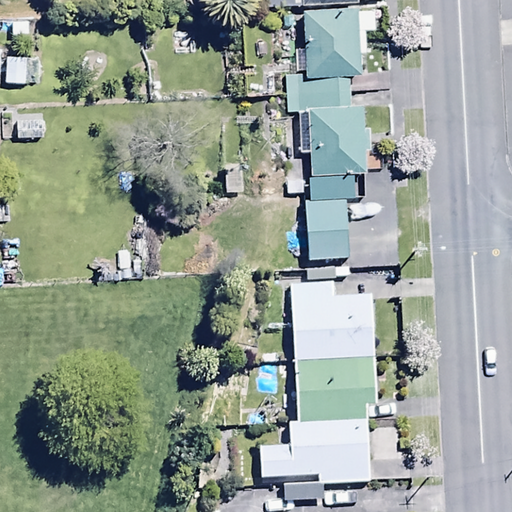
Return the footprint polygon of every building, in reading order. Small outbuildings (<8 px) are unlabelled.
[(297,0),(260,0),(260,16),(297,15),(297,0)] [(301,0),(303,13),(356,10),(354,0),(301,0)] [(296,119),(349,116),(348,83),(367,82),(364,15),(304,18),(304,79),(285,79),(285,119),(296,119)] [(263,60),(263,31),(241,31),(241,60),(263,60)] [(28,65),(6,63),(4,91),(26,92),(28,65)] [(349,116),(296,119),(296,158),(307,158),(306,189),(365,188),(362,116),(349,116)] [(44,124),(16,124),(16,144),(44,144),(44,124)] [(365,188),(306,189),(304,271),(396,269),(393,186),(365,188)] [(331,290),(291,291),(296,432),(286,433),(287,453),(258,454),(260,489),(316,486),(316,491),(371,488),(367,415),(376,415),(369,305),(332,308),(331,290)]
